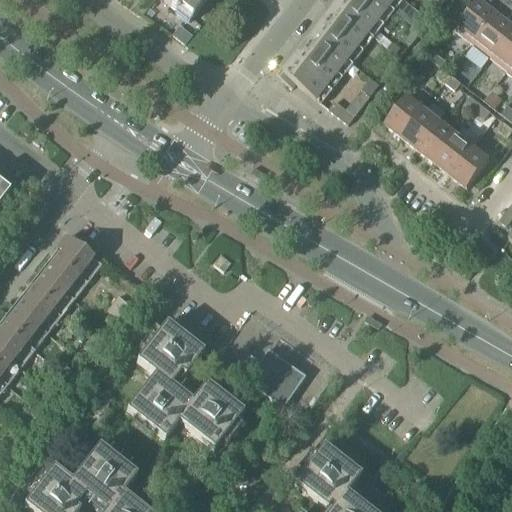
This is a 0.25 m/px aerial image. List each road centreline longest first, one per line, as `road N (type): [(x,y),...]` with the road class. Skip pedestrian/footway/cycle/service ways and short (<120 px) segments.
road 1 (residential): [(421,419),(258,304),(215,304),(69,194)]
road 2 (tertiary): [(511,359),(180,165)]
road 3 (residential): [(220,100),(86,0)]
road 4 (tertiary): [(119,127),(0,41)]
road 5 (residential): [(407,172),(475,226),(511,180)]
road 6 (residential): [(220,100),(302,7)]
